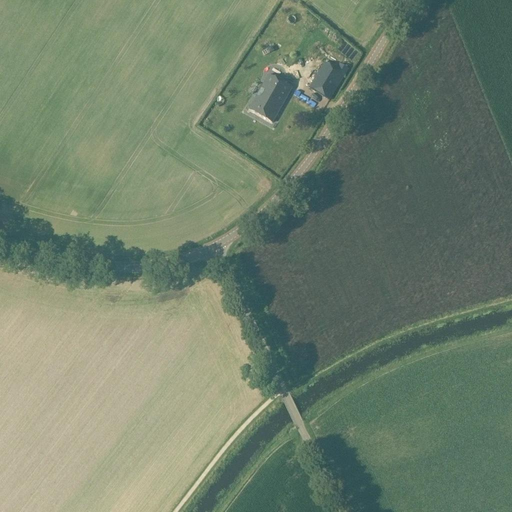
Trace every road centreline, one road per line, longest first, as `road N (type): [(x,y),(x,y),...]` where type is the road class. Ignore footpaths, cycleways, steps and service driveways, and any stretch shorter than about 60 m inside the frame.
road 1 (tertiary): [(413,0),(299,179),(212,247)]
road 2 (unclassified): [(339,511),(212,247)]
road 3 (tertiary): [(212,247),(152,266),(108,269),(0,245)]
